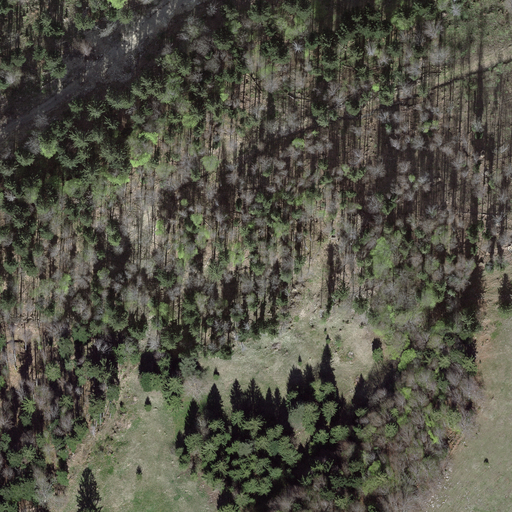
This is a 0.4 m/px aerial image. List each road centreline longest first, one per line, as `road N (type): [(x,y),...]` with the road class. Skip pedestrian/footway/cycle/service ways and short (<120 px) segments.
road 1 (track): [(511,53),(277,131),(249,152),(159,189),(140,232),(72,287),(0,402)]
road 2 (track): [(0,134),(179,0)]
road 3 (track): [(103,256),(172,276),(223,270),(256,278),(316,269)]
